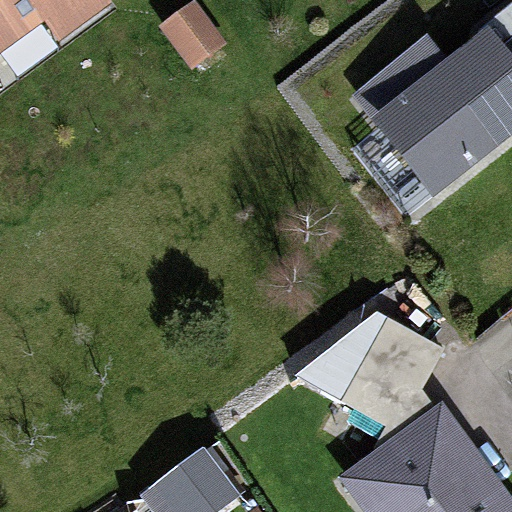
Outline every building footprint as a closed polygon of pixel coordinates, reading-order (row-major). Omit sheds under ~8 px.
[(110,0),(0,0),(0,54),(42,25),(55,43),(112,2),(110,0)] [(196,1),(162,25),(191,66),(225,43),(196,1)] [(368,119),(431,198),(511,133),(511,36),(502,44),(487,25),(368,119)] [(511,511),(511,501),(440,405),(343,476),(369,511),(511,511)] [(206,449),(141,497),(151,511),(222,511),(242,498),(206,449)]
